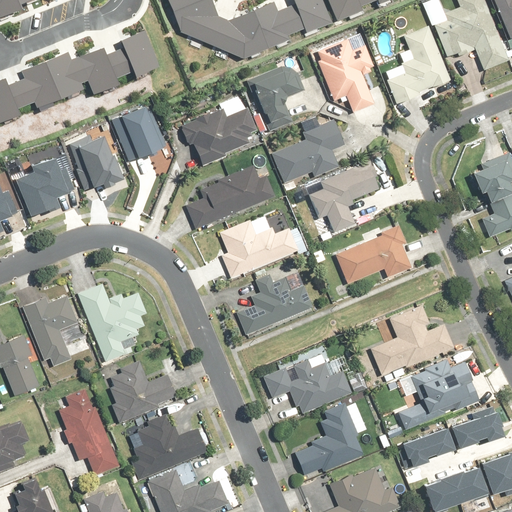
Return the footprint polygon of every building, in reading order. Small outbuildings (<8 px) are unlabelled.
[(0,0),(0,10),(27,0),(0,0)] [(281,0),(231,21),(220,18),(212,0),(169,0),(182,33),(246,59),(389,0),(281,0)] [(504,62),(481,0),(454,0),(457,8),(441,14),(443,20),(432,25),(444,57),(455,53),(457,56),(473,51),(480,71),(504,62)] [(511,0),(491,0),(506,40),(511,38),(511,40),(511,0)] [(447,83),(425,26),(401,35),(410,59),(398,63),(402,73),(384,80),(393,103),(447,83)] [(0,74),(0,118),(20,111),(18,106),(32,101),(34,106),(82,87),(78,79),(87,76),(92,89),(115,79),(113,74),(130,67),(133,73),(157,63),(142,27),(119,36),(122,44),(104,51),(101,44),(70,56),(67,48),(20,67),(23,74),(7,80),(4,73),(0,74)] [(344,95),(351,113),(372,105),(360,74),(372,70),(362,42),(350,47),(347,38),(311,51),(330,101),(344,95)] [(290,60),(243,81),(267,133),(289,123),(279,100),(303,89),(290,60)] [(148,101),(111,117),(128,157),(165,142),(148,101)] [(188,144),(197,164),(246,145),(244,140),(248,138),(246,133),(253,130),(244,109),(223,117),(220,111),(177,128),(184,145),(188,144)] [(102,119),(62,134),(79,177),(87,174),(91,185),(123,174),(102,119)] [(277,154),(267,158),(279,184),(308,171),(312,178),(336,167),(328,151),(340,145),(330,122),(274,148),(277,154)] [(55,153),(11,172),(28,211),(56,199),(51,188),(67,181),(55,153)] [(480,172),(468,177),(476,197),(482,194),(491,215),(478,220),(485,238),(511,226),(511,204),(505,187),(511,184),(511,167),(506,153),(477,165),(480,172)] [(364,162),(319,181),(322,189),(306,195),(316,220),(323,217),(329,232),(351,223),(345,207),(352,204),(350,199),(375,189),(364,162)] [(189,205),(181,208),(189,226),(192,225),(193,228),(276,193),(269,176),(256,181),(250,167),(197,189),(189,205)] [(1,178),(0,178),(0,221),(1,221),(0,218),(0,210),(13,205),(1,178)] [(219,256),(228,279),(296,250),(281,214),(259,223),(256,217),(216,234),(224,253),(219,256)] [(380,236),(332,257),(343,283),(381,267),(385,278),(409,268),(398,243),(403,240),(396,226),(379,233),(380,236)] [(238,312),(247,333),(314,305),(305,284),(292,290),(286,276),(273,282),(270,274),(257,279),(262,292),(253,295),(257,305),(238,312)] [(511,278),(502,284),(511,303),(511,278)] [(103,283),(79,293),(105,362),(128,354),(123,340),(138,334),(136,329),(146,325),(143,317),(148,314),(139,291),(122,297),(121,294),(109,298),(103,283)] [(45,298),(22,307),(44,362),(52,359),(54,366),(71,359),(59,328),(77,321),(68,297),(48,305),(45,298)] [(372,348),(382,373),(451,346),(444,328),(427,334),(423,325),(430,322),(423,305),(391,317),(399,338),(372,348)] [(4,367),(15,395),(39,385),(27,357),(32,355),(24,335),(4,344),(0,334),(0,364),(1,367),(4,367)] [(261,374),(271,398),(291,390),(297,405),(301,405),(305,414),(356,393),(344,366),(331,372),(323,352),(294,364),(299,377),(293,379),(287,364),(261,374)] [(398,409),(405,426),(444,410),(443,408),(454,403),(455,407),(479,398),(470,378),(472,377),(464,356),(449,362),(447,356),(423,365),(424,368),(409,374),(420,400),(398,409)] [(113,405),(121,423),(160,407),(158,404),(178,396),(169,373),(149,381),(139,359),(119,367),(120,371),(110,376),(113,384),(109,386),(116,402),(113,405)] [(403,368),(384,376),(387,382),(406,374),(403,368)] [(88,457),(96,475),(120,465),(96,405),(94,406),(87,387),(67,395),(71,405),(59,410),(67,429),(64,430),(69,443),(72,443),(79,460),(88,457)] [(330,436),(294,452),(305,476),(323,468),(326,474),(366,456),(357,435),(361,433),(347,402),(327,411),(330,419),(324,422),(330,436)] [(453,424),(459,443),(484,434),(486,437),(502,431),(499,422),(501,422),(496,408),(493,409),(492,404),(473,411),(475,417),(453,424)] [(132,460),(140,479),(208,451),(198,427),(179,435),(175,425),(172,426),(166,413),(148,420),(150,425),(139,430),(144,442),(133,446),(138,458),(132,460)] [(0,426),(0,471),(16,465),(13,458),(25,454),(20,442),(30,437),(22,418),(0,426)] [(399,448),(405,468),(430,459),(428,454),(453,445),(446,424),(400,440),(403,447),(399,448)] [(385,432),(378,435),(383,449),(391,445),(385,432)] [(511,445),(478,458),(490,490),(503,485),(506,492),(511,489),(511,445)] [(459,499),(486,489),(477,464),(462,469),(461,466),(449,470),(459,499)] [(342,506),(328,511),(386,511),(403,506),(394,485),(386,488),(377,466),(333,484),(342,506)] [(423,483),(432,508),(459,499),(449,470),(437,474),(438,477),(423,483)] [(152,481),(164,511),(213,511),(232,504),(222,480),(201,488),(200,485),(184,492),(175,471),(152,481)] [(11,511),(54,511),(44,487),(40,489),(35,477),(22,482),(26,490),(16,493),(20,503),(16,504),(18,510),(11,511)] [(129,511),(127,507),(124,508),(118,492),(106,497),(104,490),(84,498),(89,511),(129,511)] [(511,511),(511,509),(510,503),(496,509),(497,511),(511,511)]
